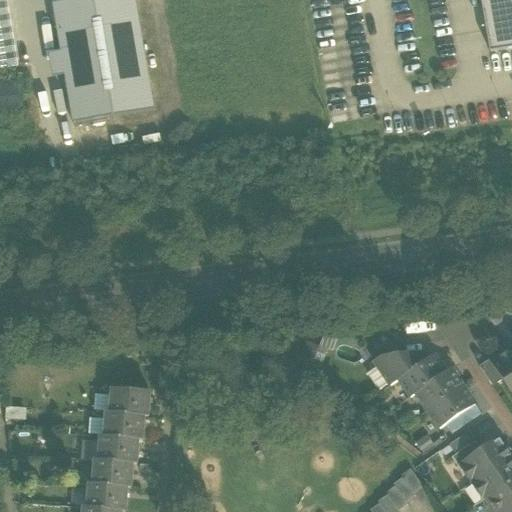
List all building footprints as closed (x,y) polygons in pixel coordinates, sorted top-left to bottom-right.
[(6,0),(0,0),(0,71),(18,68),(6,0)] [(80,0),(52,5),(60,53),(65,77),(73,125),(154,111),(134,0),(80,0)] [(511,0),(480,0),(489,54),(511,49),(511,0)] [(52,79),(65,77),(60,53),(48,55),(52,79)] [(0,86),(0,108),(20,105),(17,84),(0,86)] [(511,352),(511,351),(491,365),(502,381),(511,395),(511,352)] [(421,353),(380,358),(373,363),(390,387),(398,382),(398,381),(427,361),(421,353)] [(427,361),(398,381),(398,382),(410,399),(415,396),(415,395),(446,374),(446,373),(434,356),(427,361)] [(491,365),(488,361),(479,368),(492,387),(502,381),(491,365)] [(446,374),(415,395),(415,396),(427,412),(463,388),(451,370),(446,373),(446,374)] [(463,388),(427,412),(439,430),(475,406),(463,388)] [(149,393),(112,391),(110,415),(144,418),(148,418),(149,393)] [(110,415),(106,415),(104,439),(138,441),(142,441),(144,418),(110,415)] [(104,439),(101,438),(99,462),(132,465),(136,465),(138,441),(104,439)] [(478,455),(460,467),(460,468),(472,484),(511,458),(499,440),(478,455)] [(471,445),(451,459),(458,469),(460,468),(460,467),(478,455),(471,445)] [(511,459),(511,458),(472,484),(483,501),(486,499),(511,480),(511,459)] [(99,462),(95,462),(93,486),(127,489),(131,489),(132,465),(99,462)] [(423,488),(410,470),(401,476),(402,479),(413,495),(423,488)] [(402,479),(393,485),(395,487),(406,503),(415,497),(413,495),(402,479)] [(511,511),(511,480),(486,499),(491,507),(491,511),(490,511),(511,511)] [(93,486),(89,486),(87,510),(115,511),(124,511),(127,489),(93,486)] [(406,503),(395,487),(385,494),(387,496),(397,511),(398,511),(407,506),(406,503)] [(397,511),(387,496),(378,502),(379,505),(384,511),(397,511)]
